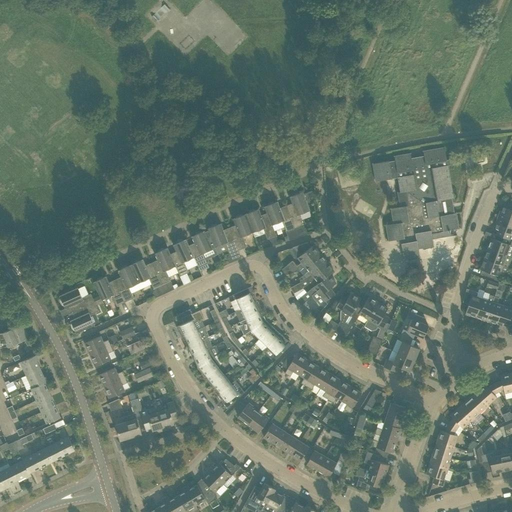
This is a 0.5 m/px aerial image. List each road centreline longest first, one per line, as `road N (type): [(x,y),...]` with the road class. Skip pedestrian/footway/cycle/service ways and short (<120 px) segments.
road 1 (residential): [(210,419),(153,315),(162,304),(254,268)]
road 2 (residential): [(254,268),(297,329),(359,370),(434,401)]
road 3 (residential): [(458,376),(446,355),(454,313),(496,199),(507,190)]
road 4 (tertiary): [(105,474),(62,354),(24,290)]
road 5 (residential): [(121,454),(136,500),(181,475),(225,431)]
road 6 (residential): [(362,511),(275,468),(225,431)]
